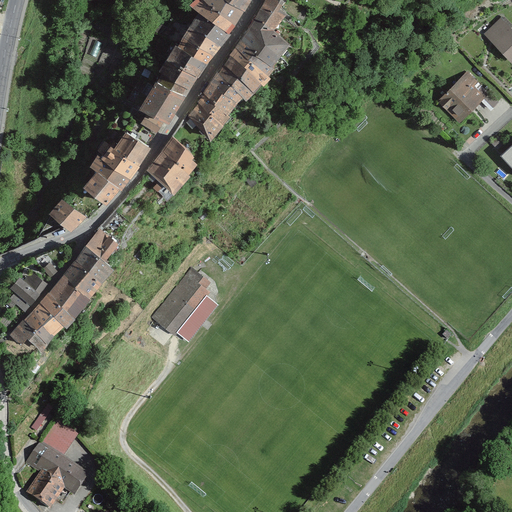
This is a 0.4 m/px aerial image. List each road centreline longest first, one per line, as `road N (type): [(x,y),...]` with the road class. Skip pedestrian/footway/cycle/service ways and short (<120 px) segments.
road 1 (residential): [(0,265),(75,233),(112,205),(257,0)]
road 2 (residential): [(511,316),(352,511)]
